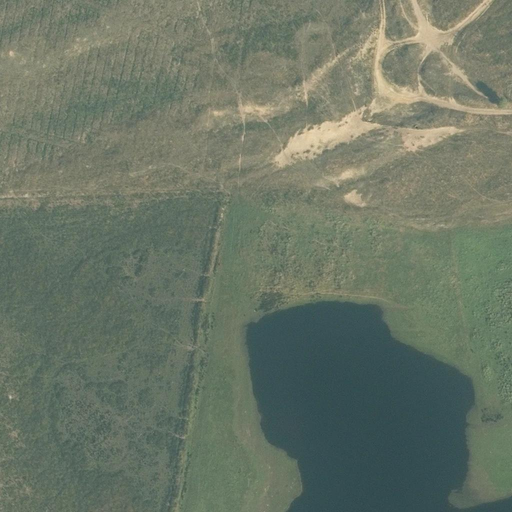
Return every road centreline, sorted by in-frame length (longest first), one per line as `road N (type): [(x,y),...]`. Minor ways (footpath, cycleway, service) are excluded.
road 1 (track): [(511,108),(441,103),(419,78),(431,41),(486,0)]
road 2 (track): [(381,0),(381,79),(401,97),(441,103)]
